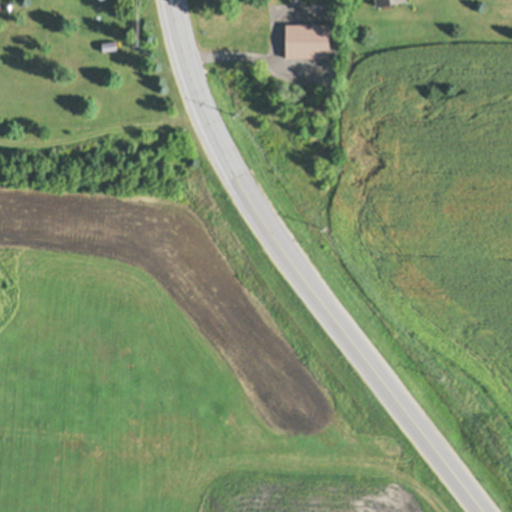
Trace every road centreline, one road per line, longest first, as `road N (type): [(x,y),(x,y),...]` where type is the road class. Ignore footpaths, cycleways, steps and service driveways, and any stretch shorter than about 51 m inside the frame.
road 1 (tertiary): [(484,511),(267,225),(209,123)]
road 2 (tertiary): [(209,123),(170,0)]
